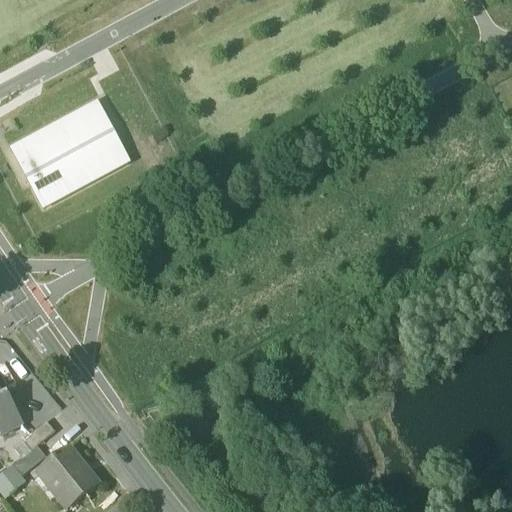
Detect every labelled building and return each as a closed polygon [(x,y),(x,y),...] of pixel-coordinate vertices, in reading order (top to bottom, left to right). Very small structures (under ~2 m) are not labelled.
[(9,152),(41,209),(127,160),(94,103),(9,152)] [(3,402),(0,396),(0,435),(2,439),(23,427),(8,399),(3,402)] [(47,425),(22,445),(31,456),(38,451),(56,437),(47,425)] [(31,456),(13,471),(21,482),(46,462),(38,451),(31,456)] [(71,511),(99,490),(69,452),(38,477),(65,511),(71,511)]
